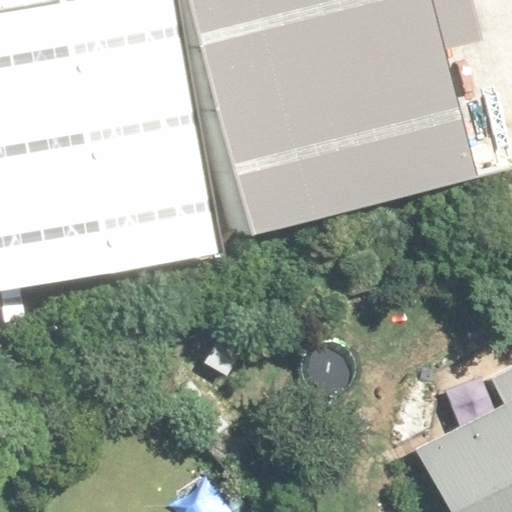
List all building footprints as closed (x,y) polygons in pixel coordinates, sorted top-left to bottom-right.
[(173,0),(121,0),(0,21),(0,290),(219,252),(173,0)] [(174,0),(237,225),(459,166),(414,0),(174,0)] [(511,119),(489,124),(507,216),(511,214),(511,119)] [(399,449),(429,511),(511,511),(511,359),(473,378),(487,406),(399,449)] [(159,363),(137,384),(201,449),(223,427),(159,363)]
